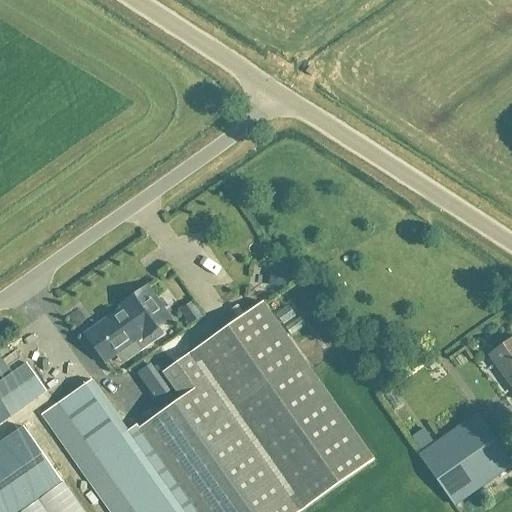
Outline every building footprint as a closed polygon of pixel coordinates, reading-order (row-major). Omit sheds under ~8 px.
[(271,268),(268,285),(285,288),(288,271),(271,268)] [(155,330),(169,321),(146,288),(120,306),(122,309),(84,336),(103,362),(125,347),(132,358),(141,352),(133,341),(142,334),(149,344),(160,337),(155,330)] [(265,305),(210,343),(170,371),(185,393),(128,433),(92,382),(67,399),(145,511),(301,511),(374,461),(265,305)] [(273,313),(282,327),(293,321),(284,306),(273,313)] [(195,324),(198,312),(182,309),(179,321),(195,324)] [(440,351),(457,341),(449,328),(432,339),(440,351)] [(511,339),(489,356),(511,388),(511,339)] [(0,359),(0,379),(9,373),(0,359)] [(482,384),(495,378),(487,360),(474,366),(482,384)] [(34,376),(0,400),(0,403),(10,417),(45,392),(34,376)] [(511,466),(511,465),(477,415),(419,455),(455,507),(511,466)] [(23,428),(0,443),(0,511),(17,511),(61,482),(23,428)] [(25,511),(82,511),(68,487),(25,511)]
